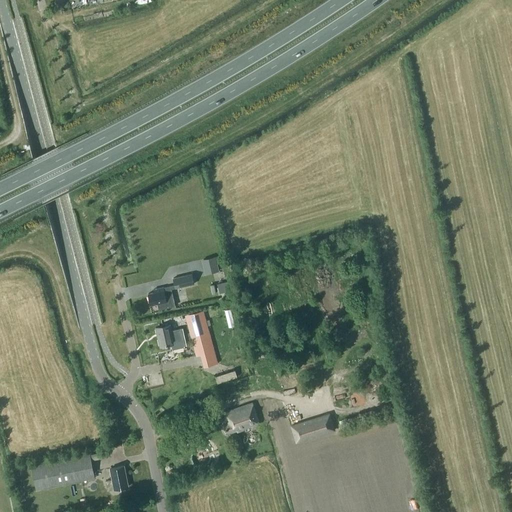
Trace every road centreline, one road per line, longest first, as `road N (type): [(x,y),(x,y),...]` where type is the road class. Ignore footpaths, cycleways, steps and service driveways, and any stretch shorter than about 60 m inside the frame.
road 1 (trunk): [(0,211),(251,80),(377,0)]
road 2 (tertiary): [(123,397),(103,380),(94,356),(0,0)]
road 3 (trunk): [(342,0),(0,189)]
road 4 (unclassified): [(123,397),(135,363),(114,275)]
road 5 (tertiary): [(164,511),(146,429),(123,397)]
